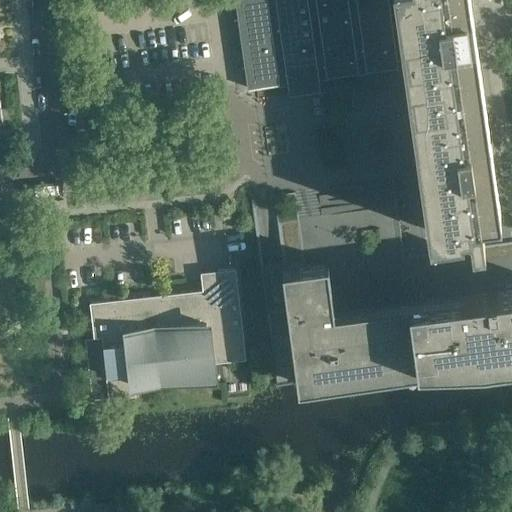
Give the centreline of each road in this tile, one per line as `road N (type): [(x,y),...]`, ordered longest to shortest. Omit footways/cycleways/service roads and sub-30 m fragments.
road 1 (residential): [(59,165),(83,179),(233,161)]
road 2 (unclassified): [(59,165),(44,0)]
road 3 (residential): [(233,161),(260,170),(272,263)]
